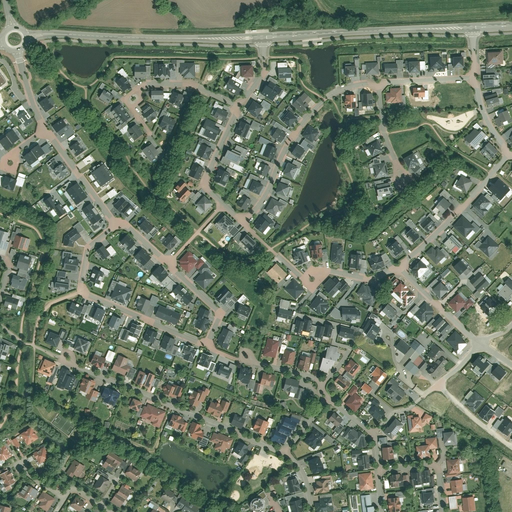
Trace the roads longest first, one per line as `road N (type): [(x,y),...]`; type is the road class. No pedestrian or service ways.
road 1 (tertiary): [(262,37),(26,36)]
road 2 (residential): [(283,452),(67,359)]
road 3 (residential): [(208,339),(89,295),(81,282),(87,247),(115,222)]
road 4 (residential): [(242,222),(309,114),(344,88),(378,85)]
road 5 (residential): [(115,222),(216,307),(208,339)]
road 6 (residential): [(148,131),(124,99),(145,84),(189,84),(236,105)]
road 7 (residential): [(510,153),(399,266)]
road 8 (residential): [(399,266),(367,278),(319,271),(307,283),(277,255)]
road 9 (tertiary): [(333,33),(471,27)]
road 10 (residential): [(236,105),(206,175),(209,190),(242,222)]
